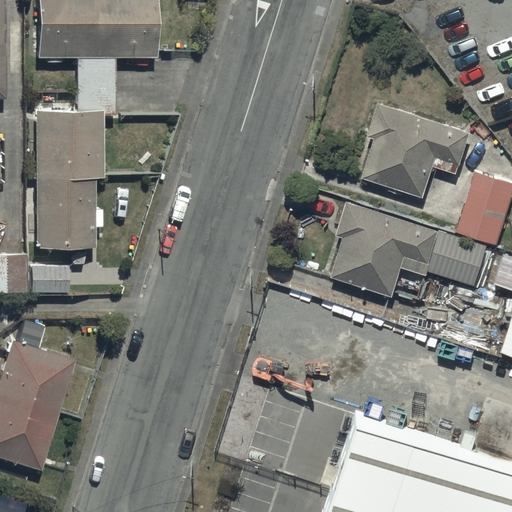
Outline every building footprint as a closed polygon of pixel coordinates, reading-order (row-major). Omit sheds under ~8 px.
[(112,111),(111,54),(153,54),(152,0),(34,0),(35,55),(74,55),(74,108),(32,108),(33,171),(25,171),(25,177),(32,177),(33,245),(92,245),(92,224),(99,224),(99,206),(93,206),(93,175),(101,175),(100,111),(112,111)] [(469,129),(379,100),(368,133),(374,135),(361,175),(422,194),(432,163),(456,171),(469,129)] [(511,191),(511,180),(475,169),(456,228),(496,240),(511,191)] [(400,265),(426,272),(428,267),(474,281),(486,242),(346,197),(335,231),(343,234),(331,274),(392,293),(400,265)] [(23,252),(0,251),(0,291),(24,291),(23,252)] [(511,254),(504,252),(495,280),(511,285),(511,314),(501,347),(511,350),(511,254)] [(66,264),(29,264),(29,291),(66,291),(66,264)] [(319,335),(306,373),(368,394),(381,354),(464,382),(462,387),(505,402),(511,380),(511,361),(323,298),(312,332),(319,335)] [(0,455),(38,467),(73,358),(35,347),(42,324),(22,318),(16,339),(8,337),(0,365),(0,455)] [(511,511),(511,460),(355,413),(325,511),(511,511)]
